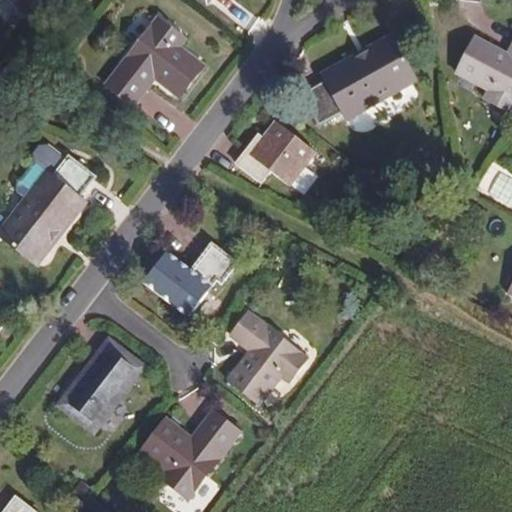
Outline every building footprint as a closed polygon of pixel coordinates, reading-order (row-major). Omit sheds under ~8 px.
[(12,0),(24,11),(34,0),(12,0)] [(132,103),(153,75),(183,97),(205,67),(177,43),(184,35),(161,18),(108,85),(132,103)] [(476,30),(454,66),(486,85),(481,95),(505,109),(511,98),(511,42),(508,49),(476,30)] [(374,53),(329,81),(330,84),(308,98),(327,127),(349,113),(353,118),(421,76),(393,32),(370,47),(374,53)] [(326,75),(329,81),(374,53),(370,47),(326,75)] [(260,133),(237,163),(263,182),(272,170),(291,183),(315,151),(275,120),(264,135),(260,133)] [(20,190),(27,197),(47,172),(52,176),(65,159),(48,147),(40,146),(33,154),(35,163),(19,181),(20,190)] [(0,235),(39,266),(56,244),(50,240),(82,199),(80,198),(96,177),(68,155),(65,159),(52,176),(47,172),(27,197),(0,232),(0,235)] [(50,240),(56,244),(88,204),(82,199),(50,240)] [(168,250),(145,279),(189,314),(216,278),(222,283),(239,262),(212,241),(190,268),(168,250)] [(251,309),(231,333),(251,349),(230,376),(262,402),(283,374),(292,380),(310,356),(251,309)] [(62,403),(94,428),(141,367),(111,342),(62,403)] [(168,415),(144,447),(172,470),(165,479),(188,496),(241,429),(218,411),(197,437),(168,415)] [(39,511),(17,495),(3,511),(39,511)]
